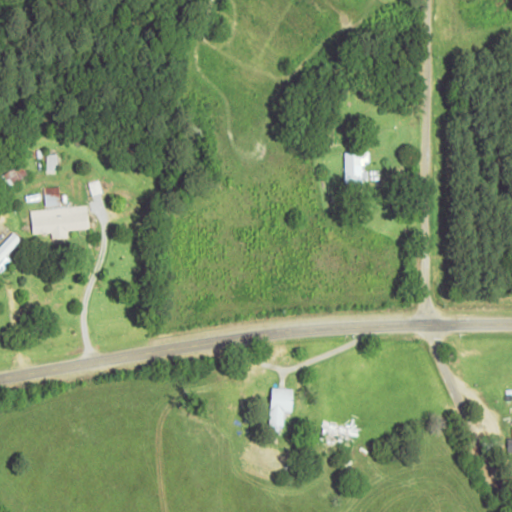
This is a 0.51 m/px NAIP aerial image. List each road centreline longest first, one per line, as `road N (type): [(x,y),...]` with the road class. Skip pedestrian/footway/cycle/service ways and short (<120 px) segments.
road 1 (residential): [(0,376),(268,330),(511,322)]
road 2 (residential): [(423,323),(426,0)]
road 3 (residential): [(511,500),(423,323)]
